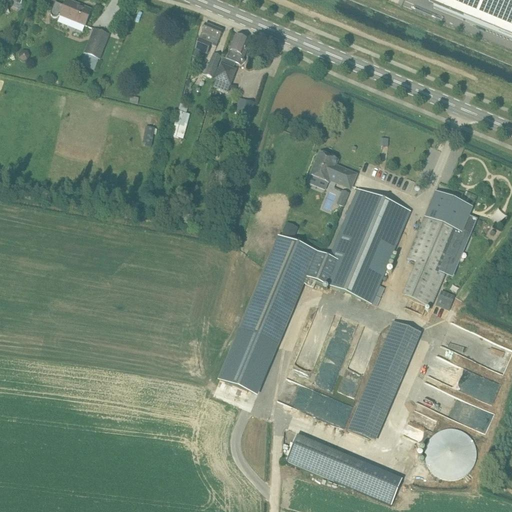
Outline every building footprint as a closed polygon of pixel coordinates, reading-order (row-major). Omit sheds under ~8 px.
[(436,0),(433,8),(511,40),(511,1),(509,0),(436,0)] [(82,33),(87,22),(91,13),(80,8),(80,6),(67,1),(64,7),(55,3),(51,13),(52,15),(52,17),(53,18),(55,18),(57,18),(61,16),(61,17),(58,23),(82,33)] [(219,40),(220,40),(223,32),(205,25),(202,33),(199,41),(196,50),(208,55),(211,46),(216,48),(219,40)] [(99,60),(109,36),(94,30),(85,54),(86,54),(81,65),(95,70),(99,60)] [(248,49),(246,48),(248,42),(236,37),(234,44),(231,43),(228,50),(229,51),(226,59),(224,59),(219,73),(216,80),(231,87),(237,71),(234,69),(236,64),(242,66),(243,64),(244,63),(245,60),(245,58),(248,49)] [(156,74),(162,57),(153,53),(153,52),(148,50),(148,51),(137,47),(135,54),(129,52),(123,68),(133,73),(136,66),(156,74)] [(203,75),(213,79),(222,57),(214,54),(209,65),(207,65),(203,75)] [(329,182),(351,191),(357,176),(336,167),(338,162),(319,154),(310,177),(328,185),(329,182)] [(330,259),(319,284),(371,306),(410,212),(358,191),(330,259)] [(345,204),(349,195),(342,192),(338,201),(345,204)] [(425,218),(425,219),(462,234),(469,217),(456,212),(459,203),(436,193),(428,211),(431,212),(428,219),(425,218)] [(416,265),(403,297),(432,309),(437,296),(462,234),(425,219),(407,261),(416,265)] [(239,331),(218,381),(219,382),(257,398),(258,398),(264,382),(279,347),(304,286),(314,290),(317,283),(319,284),(330,259),(310,250),(278,237),(239,331)] [(442,292),(436,307),(449,312),(455,297),(442,292)] [(393,323),(348,431),(370,440),(416,332),(393,323)] [(425,476),(471,482),(477,436),(431,430),(425,476)] [(293,437),(283,464),(390,505),(401,479),(293,437)]
